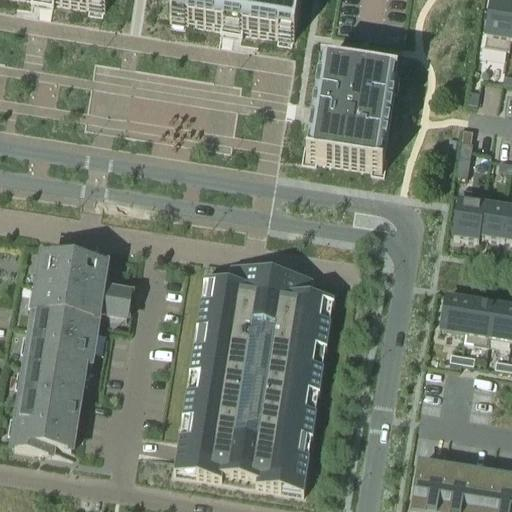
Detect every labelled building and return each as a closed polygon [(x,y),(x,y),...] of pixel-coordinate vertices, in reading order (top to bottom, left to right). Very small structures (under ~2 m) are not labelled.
[(0,0),(53,7),(90,13),(91,5),(103,7),(102,15),(104,15),(106,0),(0,0)] [(172,0),(169,26),(171,26),(173,19),(184,20),(183,28),(242,38),(279,43),(280,36),(292,37),(290,45),(293,46),(300,0),(172,0)] [(511,7),(492,4),(484,53),(508,57),(510,47),(509,47),(511,28),(511,7)] [(305,162),(305,165),(381,178),(382,175),(372,173),(374,159),(384,160),(387,141),(393,100),(383,99),(386,84),(396,86),(396,83),(320,71),(319,74),(329,75),(327,90),(317,88),(317,90),(315,89),(311,111),(313,112),(307,148),(317,150),(315,164),(305,162)] [(511,82),(503,81),(502,89),(511,90),(511,82)] [(476,111),(478,99),(469,98),(467,110),(476,111)] [(470,149),(472,137),(462,136),(460,148),(470,149)] [(510,178),(511,170),(499,168),(498,176),(510,178)] [(477,243),(483,209),(484,209),(485,199),(461,195),(453,244),(478,248),(478,243),(477,243)] [(499,246),(504,212),(484,209),(483,209),(477,243),(478,243),(499,246)] [(511,248),(511,213),(504,212),(499,246),(511,248)] [(42,263),(11,455),(32,458),(72,465),(73,457),(70,457),(84,370),(89,371),(97,322),(125,326),(129,300),(101,296),(107,254),(61,246),(58,267),(45,265),(45,264),(42,263)] [(319,400),(323,375),(312,373),(315,354),(326,355),(330,330),(319,328),(322,305),(310,304),(313,286),(277,280),(276,289),(263,287),(265,278),(230,273),(227,290),(215,288),(211,311),(210,311),(200,309),(195,335),(206,337),(203,356),(192,354),(188,380),(199,382),(196,401),(185,399),(181,425),(192,427),(189,446),(179,445),(175,471),(197,474),(195,484),(221,489),(222,483),(256,488),(255,494),(280,498),(282,487),(305,490),(309,465),(297,463),(300,444),(312,446),(316,420),(305,418),(308,399),(319,400)] [(465,340),(471,306),(446,302),(441,336),(465,340)] [(488,344),(493,309),(471,306),(465,340),(463,349),(487,353),(489,344),(488,344)] [(510,347),(511,335),(511,312),(493,309),(488,344),(489,344),(510,347)] [(460,369),(462,362),(450,360),(448,370),(460,372),(460,369)] [(473,371),(474,364),(462,362),(460,369),(473,371)] [(505,377),(507,369),(495,367),(494,375),(505,377)] [(437,511),(444,475),(419,471),(412,511),(437,511)] [(462,511),(467,478),(444,475),(437,511),(462,511)] [(486,511),(491,482),(467,478),(462,511),(486,511)] [(510,511),(511,503),(511,485),(491,482),(486,511),(510,511)]
